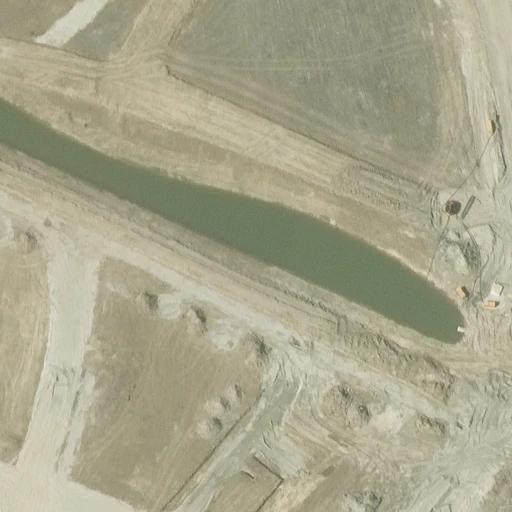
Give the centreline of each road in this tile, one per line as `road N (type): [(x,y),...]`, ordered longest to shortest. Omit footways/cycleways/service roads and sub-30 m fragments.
road 1 (residential): [(505,433),(0,176)]
road 2 (residential): [(132,88),(440,213),(511,203)]
road 3 (residential): [(0,57),(132,88)]
